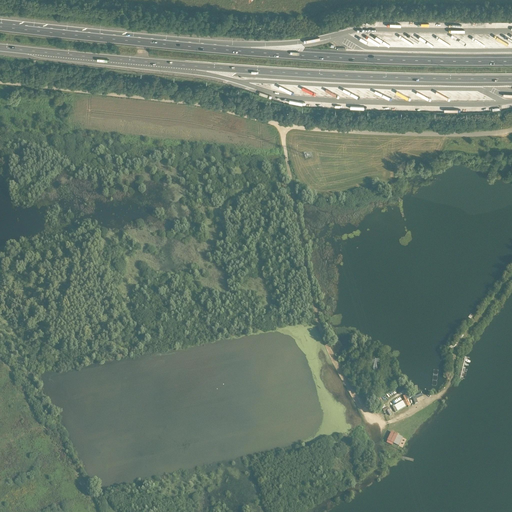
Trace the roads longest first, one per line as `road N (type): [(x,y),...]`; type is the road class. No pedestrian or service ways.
road 1 (track): [(281,123),(316,319),(370,419),(383,426),(441,395),(454,354),(511,278)]
road 2 (unclassified): [(511,128),(413,132),(281,123),(196,100),(0,78)]
road 3 (motorway): [(184,60),(511,73)]
road 4 (motorway): [(511,56),(207,43)]
road 5 (motorway): [(207,43),(0,20)]
road 6 (motorway): [(0,42),(184,60)]
